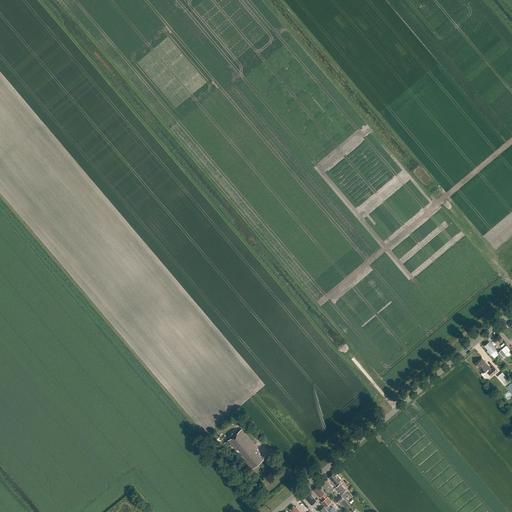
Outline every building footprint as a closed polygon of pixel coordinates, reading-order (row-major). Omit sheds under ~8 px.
[(485,346),(489,350),(488,351),(492,355),(497,351),(491,343),(490,344),(489,342),(485,346)] [(506,345),(501,349),(506,355),(507,356),(508,356),(511,354),(509,352),(510,350),(506,345)] [(497,353),(502,358),(506,355),(501,349),(497,353)] [(489,373),(492,376),(498,371),(494,367),(491,369),(490,367),(482,358),(476,364),(483,373),(482,374),(484,377),(489,373)] [(498,376),(504,383),(508,379),(502,373),(498,376)] [(228,440),(251,468),(264,458),(259,453),(260,453),(257,449),(258,448),(242,429),(228,440)] [(329,478),(335,484),(341,480),(335,473),(329,478)] [(326,480),(321,484),(329,493),(333,489),(326,480)] [(340,483),(335,487),(341,494),(346,490),(340,483)] [(319,498),(321,496),(324,500),(321,502),(325,507),(326,506),(330,503),(331,502),(327,497),(327,498),(324,494),(318,486),(313,490),(319,498)] [(304,497),(311,505),(316,501),(309,493),(304,497)] [(340,494),(334,499),(338,504),(340,502),(345,508),(349,504),(340,494)]
